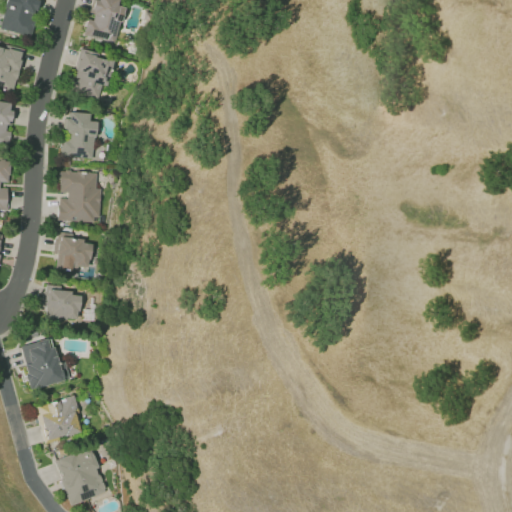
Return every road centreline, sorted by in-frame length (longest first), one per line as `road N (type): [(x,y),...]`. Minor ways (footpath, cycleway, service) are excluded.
road 1 (residential): [(64,0),(40,99),(29,240),(19,283),(0,307)]
road 2 (residential): [(56,511),(30,481),(0,362)]
